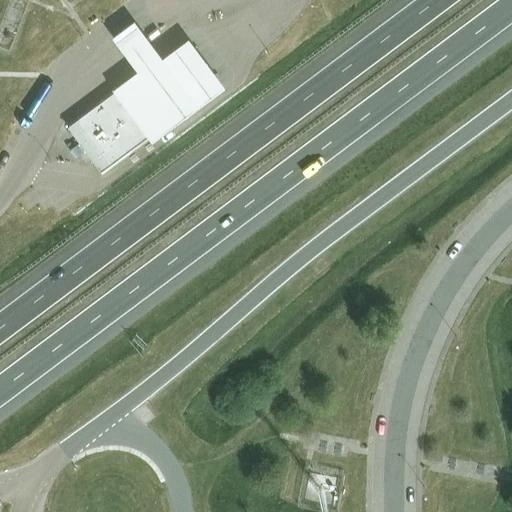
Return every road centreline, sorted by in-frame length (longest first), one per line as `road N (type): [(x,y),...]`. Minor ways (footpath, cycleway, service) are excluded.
road 1 (motorway): [(0,405),(511,26)]
road 2 (motorway): [(450,0),(0,343)]
